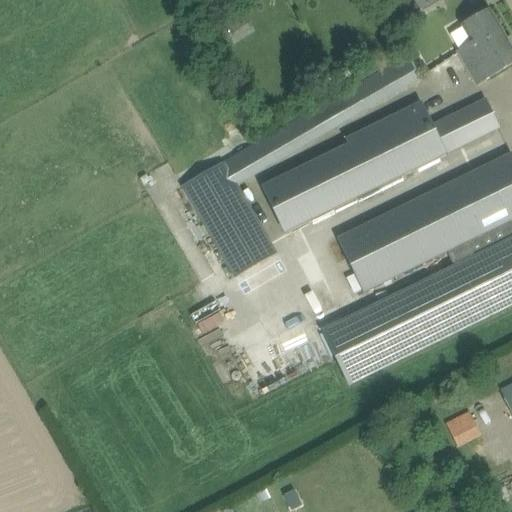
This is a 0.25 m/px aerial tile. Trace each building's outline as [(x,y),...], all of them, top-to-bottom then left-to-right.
[(437,0),(416,0),(422,9),(437,0)] [(228,35),(229,37),(250,24),(240,9),(221,22),(220,21),(210,27),(220,41),(228,35)] [(511,49),(490,11),(462,26),(472,44),(458,52),(477,86),(511,65),(511,49)] [(420,81),(407,57),(239,155),(252,177),(420,81)] [(421,103),(403,112),(344,141),(347,146),(261,188),(283,236),(499,130),(485,101),(432,127),(421,103)] [(363,293),(448,251),(455,267),(318,334),(344,387),(511,305),(511,155),(337,239),(363,293)] [(277,254),(236,186),(223,164),(180,189),(234,280),(277,254)] [(511,385),(501,391),(511,414),(511,385)] [(493,431),(481,407),(446,425),(457,450),(493,431)] [(295,491),(284,496),(289,507),(300,502),(295,491)]
